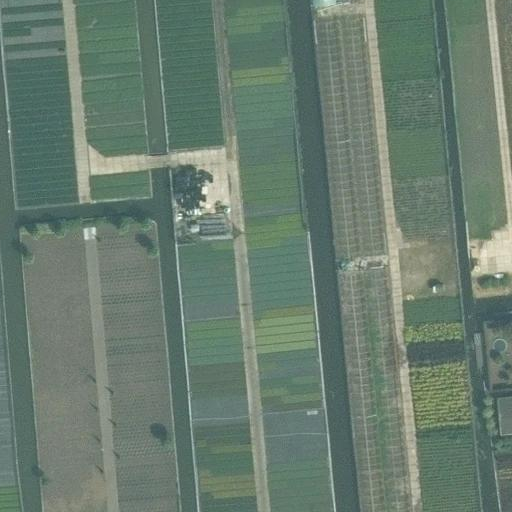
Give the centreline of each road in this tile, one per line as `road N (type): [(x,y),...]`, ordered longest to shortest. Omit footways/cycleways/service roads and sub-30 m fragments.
road 1 (track): [(263,511),(216,0)]
road 2 (track): [(416,511),(376,0)]
road 3 (track): [(231,156),(81,167),(64,0)]
road 4 (track): [(112,511),(89,243)]
